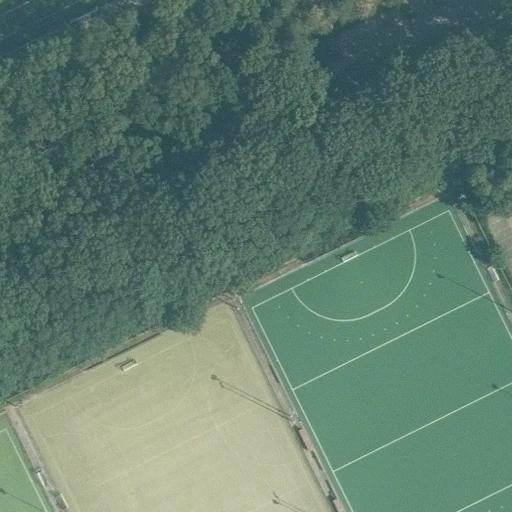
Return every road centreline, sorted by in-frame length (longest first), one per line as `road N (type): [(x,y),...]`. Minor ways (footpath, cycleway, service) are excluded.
road 1 (unclassified): [(0,325),(511,71)]
road 2 (track): [(0,61),(125,0)]
